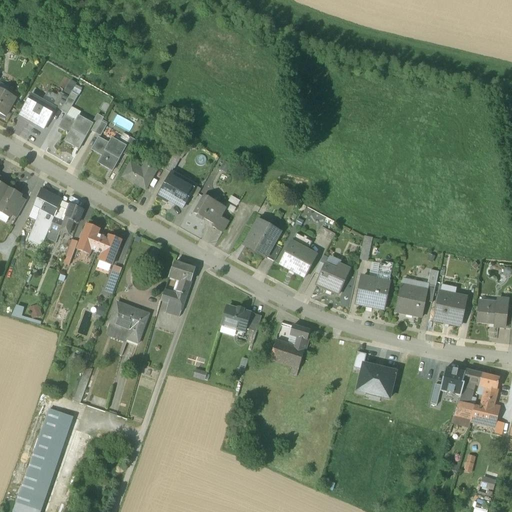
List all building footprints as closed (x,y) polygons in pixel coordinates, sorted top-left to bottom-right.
[(16,98),(0,89),(0,113),(5,117),(16,98)] [(61,94),(54,107),(61,111),(69,98),(61,94)] [(43,101),(32,95),(20,115),(32,121),(32,120),(37,122),(35,125),(44,130),(55,110),(46,106),(45,107),(41,105),(43,101)] [(69,98),(61,111),(68,115),(75,102),(69,98)] [(89,127),(78,120),(76,122),(66,116),(59,128),(69,134),(65,141),(79,149),(90,131),(94,125),(93,124),(91,124),(89,127)] [(98,116),(93,124),(94,125),(90,131),(95,133),(101,123),(103,119),(98,116)] [(101,123),(95,133),(100,136),(106,126),(101,123)] [(109,144),(99,139),(92,151),(102,156),(99,163),(112,171),(122,153),(126,147),(125,147),(118,143),(116,145),(111,142),(109,144)] [(130,139),(125,147),(126,147),(122,153),(127,156),(136,142),(130,139)] [(174,155),(163,149),(155,164),(159,166),(159,165),(166,169),(174,155)] [(174,155),(167,168),(166,169),(165,170),(170,173),(171,173),(180,159),(174,155)] [(150,161),(144,171),(131,164),(123,178),(145,190),(159,166),(155,164),(150,161)] [(171,173),(170,173),(169,176),(157,196),(168,202),(169,200),(183,208),(195,186),(171,173)] [(0,185),(0,205),(8,190),(0,185)] [(21,197),(8,190),(0,205),(0,212),(9,218),(11,214),(19,199),(21,197)] [(41,211),(54,218),(56,210),(60,200),(40,190),(36,199),(45,204),(41,211)] [(224,208),(204,196),(194,213),(215,225),(219,217),(224,208)] [(19,199),(11,214),(17,218),(26,202),(19,199)] [(45,204),(36,199),(33,207),(41,211),(45,204)] [(69,205),(60,200),(56,210),(54,218),(63,222),(68,209),(69,205)] [(82,211),(69,205),(68,209),(63,222),(59,232),(68,235),(73,223),(77,224),(82,211)] [(54,218),(41,211),(27,241),(41,247),(45,239),(50,227),(54,218)] [(215,225),(213,228),(222,233),(228,222),(219,217),(215,225)] [(56,242),(59,232),(63,222),(54,218),(50,227),(45,239),(56,242)] [(280,233),(258,221),(245,246),(266,257),(273,244),(280,233)] [(99,231),(87,225),(77,250),(90,255),(91,251),(97,253),(103,238),(97,236),(99,231)] [(311,243),(296,235),(290,246),(304,254),(306,251),(307,251),(311,243)] [(108,240),(103,238),(97,253),(102,255),(99,261),(111,266),(121,242),(109,237),(108,240)] [(373,239),(364,237),(359,261),(369,262),(373,239)] [(77,243),(71,241),(65,258),(71,260),(77,243)] [(273,244),(266,257),(274,262),(282,248),(273,244)] [(304,254),(290,246),(279,265),(304,279),(316,256),(307,251),(306,251),(304,254)] [(327,260),(324,265),(325,265),(337,270),(339,265),(327,260)] [(313,273),(320,276),(323,267),(324,268),(325,265),(324,265),(319,262),(313,273)] [(393,265),(380,262),(376,280),(389,283),(393,265)] [(195,270),(174,263),(169,278),(181,282),(177,293),(186,296),(195,270)] [(337,270),(325,265),(324,268),(323,267),(320,276),(317,281),(315,285),(338,295),(349,270),(339,265),(337,270)] [(115,268),(106,292),(112,294),(121,270),(115,268)] [(427,286),(435,288),(438,272),(431,270),(427,286)] [(311,279),(317,281),(320,276),(313,273),(311,279)] [(376,280),(361,277),(355,304),(383,311),(389,283),(376,280)] [(402,281),(401,288),(417,291),(417,289),(418,284),(402,281)] [(435,288),(427,286),(426,291),(427,291),(425,302),(432,304),(435,288)] [(453,290),(441,287),(440,293),(452,296),(453,290)] [(417,291),(401,288),(396,313),(421,318),(425,302),(427,291),(426,291),(417,289),(417,291)] [(176,294),(165,290),(161,300),(168,302),(169,303),(168,307),(181,311),(183,307),(186,296),(177,293),(176,294)] [(452,296),(440,293),(434,321),(459,326),(465,299),(452,296)] [(507,301),(479,298),(477,323),(494,325),(494,328),(504,329),(507,301)] [(148,316),(117,304),(109,324),(130,332),(127,339),(138,343),(148,316)] [(15,305),(12,316),(20,318),(24,308),(15,305)] [(31,319),(41,316),(38,305),(28,307),(31,319)] [(98,307),(96,314),(103,317),(106,309),(98,307)] [(181,311),(168,307),(166,313),(179,317),(181,311)] [(236,311),(227,308),(222,325),(244,332),(245,328),(249,315),(243,313),(244,311),(237,309),(236,311)] [(261,318),(249,315),(245,328),(257,332),(261,318)] [(293,327),(291,331),(290,335),(295,337),(294,341),(297,342),(295,348),(293,356),(301,359),(310,332),(293,327)] [(286,345),(276,342),(270,361),(292,368),(298,370),(301,359),(293,356),(295,348),(292,347),(286,345)] [(353,369),(362,371),(364,366),(366,355),(357,353),(353,369)] [(389,399),(395,374),(364,366),(362,371),(357,392),(389,399)] [(204,381),(207,373),(195,369),(193,377),(204,381)] [(441,386),(440,391),(461,397),(464,385),(463,385),(465,374),(446,369),(441,386)] [(466,371),(465,374),(463,385),(464,385),(461,397),(460,400),(465,401),(468,402),(472,388),(474,388),(475,384),(479,385),(482,375),(466,371)] [(94,378),(83,374),(73,402),(85,406),(94,378)] [(499,379),(482,375),(479,385),(479,386),(487,387),(485,396),(482,406),(492,408),(499,379)] [(440,391),(441,386),(435,385),(430,403),(436,405),(440,391)] [(487,387),(479,386),(477,394),(485,396),(487,387)] [(457,405),(453,418),(470,422),(471,417),(474,408),(463,406),(457,405)] [(492,408),(482,406),(481,410),(474,408),(471,417),(495,423),(498,409),(492,408)] [(78,420),(50,410),(25,480),(49,488),(54,490),(78,420)] [(478,458),(470,456),(466,473),(474,475),(478,458)] [(40,511),(49,488),(25,480),(15,507),(27,511),(40,511)] [(496,482),(486,480),(484,487),(494,490),(496,482)]
